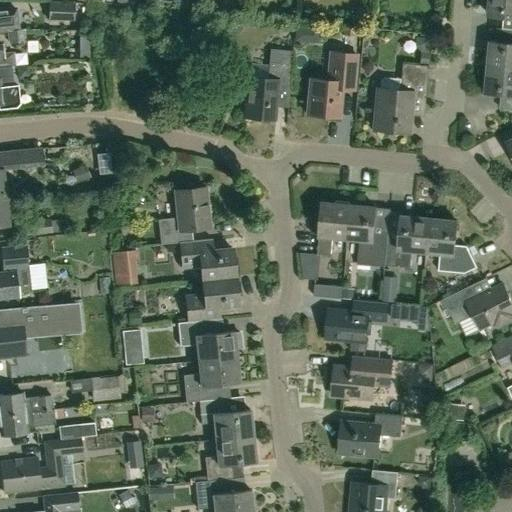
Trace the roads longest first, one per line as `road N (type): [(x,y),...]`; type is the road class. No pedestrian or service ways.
road 1 (residential): [(314,511),(312,493),(285,458),(271,334),(290,290),(276,175)]
road 2 (residential): [(209,147),(103,126),(0,133)]
road 3 (residential): [(434,157),(419,164),(307,154),(276,175)]
road 4 (residential): [(434,157),(437,124),(453,108),(463,0)]
